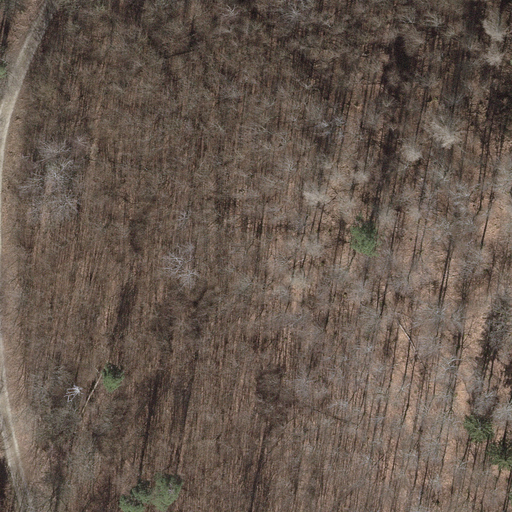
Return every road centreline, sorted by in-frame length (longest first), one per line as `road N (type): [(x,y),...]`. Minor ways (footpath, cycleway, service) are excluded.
road 1 (track): [(0,169),(29,47),(56,0)]
road 2 (track): [(27,511),(3,442),(0,355)]
